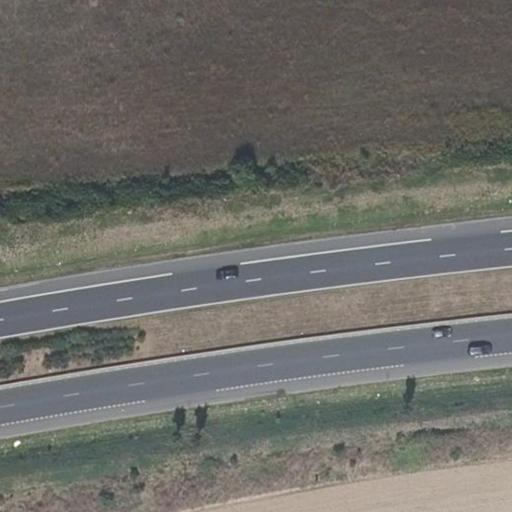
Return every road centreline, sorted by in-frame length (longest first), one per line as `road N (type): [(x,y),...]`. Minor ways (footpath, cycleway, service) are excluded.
road 1 (trunk): [(0,407),(511,335)]
road 2 (trunk): [(511,248),(0,318)]
